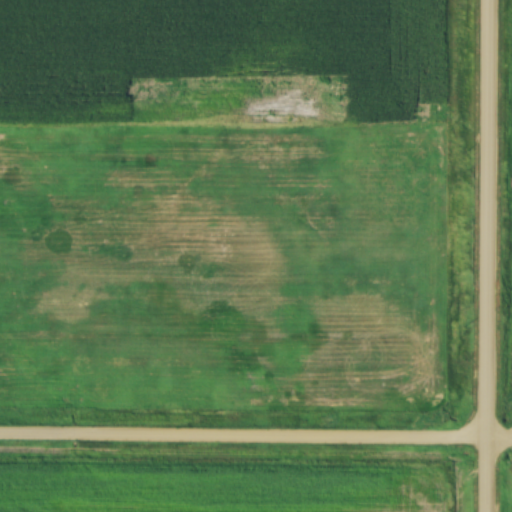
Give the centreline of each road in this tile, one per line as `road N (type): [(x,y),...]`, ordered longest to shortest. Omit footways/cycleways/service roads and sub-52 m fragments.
road 1 (residential): [(0,432),(511,437)]
road 2 (residential): [(485,511),(486,0)]
